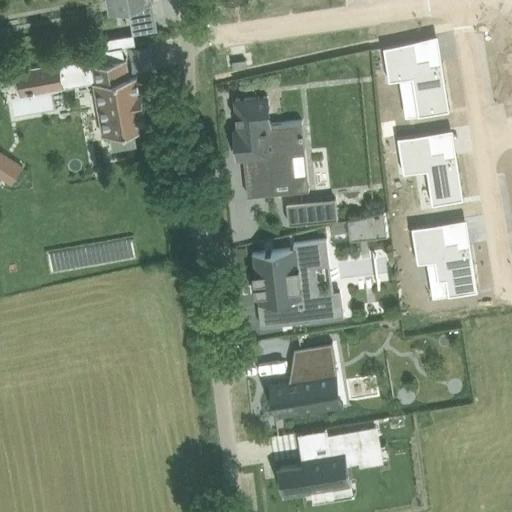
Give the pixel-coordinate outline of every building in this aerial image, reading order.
[(154,1),(153,0),(108,0),(110,9),(154,1)] [(134,33),(106,38),(108,48),(136,43),(134,33)] [(415,38),(384,45),(390,80),(401,78),(413,76),(419,114),(451,109),(443,61),(431,63),(430,57),(418,58),(415,38)] [(511,49),(502,51),(511,92),(511,49)] [(127,58),(127,57),(93,63),(93,64),(94,64),(96,81),(94,81),(95,82),(104,133),(103,133),(104,134),(111,133),(114,148),(137,144),(134,129),(147,127),(147,125),(146,125),(143,108),(145,108),(146,108),(143,91),(142,91),(142,92),(140,92),(137,75),(138,75),(138,73),(130,75),(127,58)] [(63,61),(20,69),(24,92),(67,85),(63,61)] [(239,129),(235,129),(238,157),(245,156),(269,154),(273,191),(273,192),(296,190),(296,188),(292,151),(305,150),(303,121),(303,120),(271,123),(268,95),(236,99),(239,129)] [(430,131),(399,136),(404,172),(428,168),(433,202),(465,197),(458,153),(446,155),(445,149),(433,151),(430,131)] [(337,198),(287,203),(289,223),(339,218),(337,198)] [(384,211),(347,220),(351,239),(387,235),(384,211)] [(444,220),(413,225),(418,262),(428,260),(436,259),(439,279),(447,278),(449,294),(479,289),(473,243),(461,245),(460,238),(447,240),(444,220)] [(302,294),(299,264),(328,260),(326,242),(328,242),(327,238),(294,242),(295,247),(253,252),(255,272),(254,272),(257,293),(264,292),(265,301),(283,299),(286,322),(345,315),(345,311),(342,311),(340,290),(302,294)] [(290,378),(270,382),(276,416),(324,408),(321,393),(337,391),(334,375),(335,375),(333,362),(336,361),(333,343),(334,343),(333,341),(295,347),(295,349),(301,380),(291,382),(290,378)] [(304,461),(280,465),(284,495),(314,490),(315,499),(314,499),(314,501),(336,497),(334,487),(352,484),(348,462),(346,450),(366,447),(362,426),(327,432),(330,452),(303,456),(304,461)]
